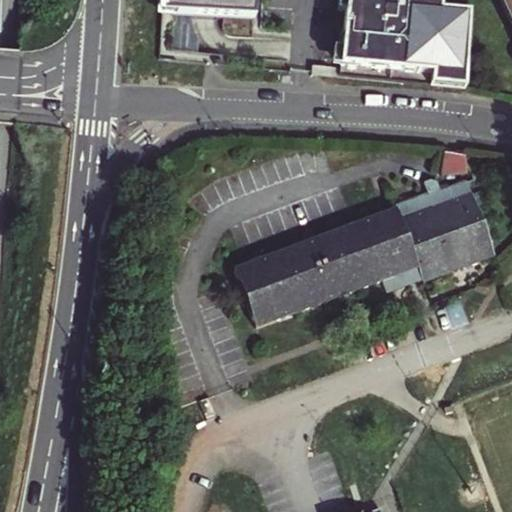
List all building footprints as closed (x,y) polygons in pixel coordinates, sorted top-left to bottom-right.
[(160,0),(159,18),(203,20),(252,23),(252,0),(160,0)] [(435,0),(344,0),(337,78),(462,89),(467,7),(435,5),(435,0)] [(508,33),(511,48),(511,0),(504,0),(494,5),(508,33)] [(401,210),(237,272),(259,331),(385,284),(389,295),(405,289),(400,278),(415,272),(420,284),(497,255),(470,185),(430,200),(433,208),(404,219),(401,210)] [(405,289),(420,284),(415,272),(400,278),(405,289)]
